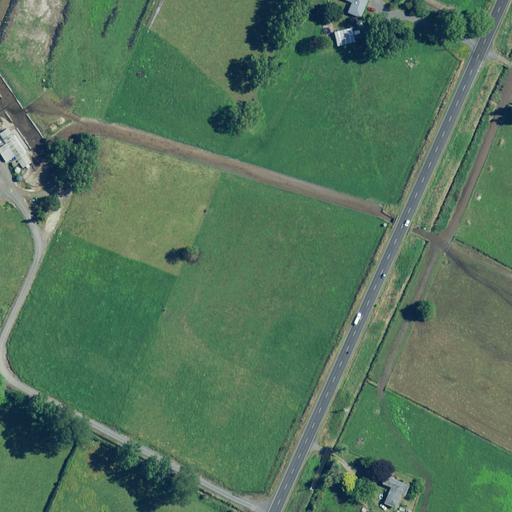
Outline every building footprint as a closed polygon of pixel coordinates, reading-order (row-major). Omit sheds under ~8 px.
[(367,0),(344,0),(351,3),(347,13),(360,18),(367,0)] [(355,42),(351,28),(340,31),(344,45),(355,42)] [(29,164),(30,163),(9,128),(0,133),(0,135),(5,144),(0,147),(0,153),(6,162),(15,156),(22,168),(25,166),(27,169),(30,167),(29,164)] [(15,166),(11,161),(6,164),(9,170),(15,166)] [(23,179),(19,175),(15,178),(19,183),(23,179)] [(409,486),(389,477),(385,485),(390,487),(383,504),(396,509),(401,494),(404,495),(409,486)]
